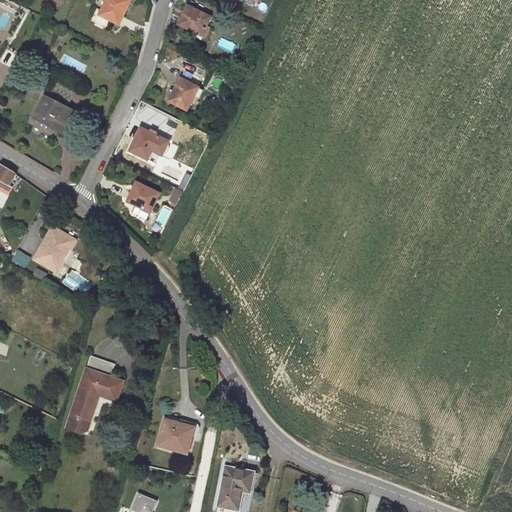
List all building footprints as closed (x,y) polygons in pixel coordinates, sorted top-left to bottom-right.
[(123,17),(131,0),(106,0),(101,11),(97,9),(91,20),(108,29),(111,22),(118,24),(122,17),(123,17)] [(206,26),(210,17),(187,5),(178,24),(193,32),(194,30),(202,34),(206,26)] [(57,77),(46,97),(65,107),(76,87),(57,77)] [(181,78),(169,101),(187,111),(194,96),(194,95),(198,87),(181,78)] [(46,97),(45,97),(34,118),(61,132),(72,111),(65,107),(46,97)] [(140,128),(129,151),(147,160),(155,145),(154,144),(158,136),(140,128)] [(16,174),(1,165),(0,166),(0,181),(8,186),(16,174)] [(8,186),(0,181),(0,189),(8,194),(12,188),(8,186)] [(127,201),(136,205),(132,213),(148,220),(152,212),(151,211),(160,194),(136,183),(127,201)] [(182,193),(175,189),(172,196),(178,199),(182,193)] [(70,250),(76,240),(52,227),(44,241),(47,243),(45,247),(42,245),(33,259),(57,273),(63,263),(58,260),(66,248),(70,250)] [(58,260),(63,263),(70,250),(66,248),(58,260)] [(91,356),(66,428),(82,433),(87,431),(94,412),(91,411),(96,394),(116,401),(123,382),(110,377),(114,364),(91,356)] [(158,446),(187,454),(194,430),(182,427),(184,421),(170,417),(169,421),(165,420),(158,446)] [(182,427),(194,430),(196,425),(184,421),(182,427)] [(44,457),(38,455),(34,468),(41,470),(44,457)] [(249,492),(253,473),(226,468),(218,506),(238,510),(242,491),(249,492)] [(153,511),(158,502),(138,493),(131,510),(134,511),(153,511)]
